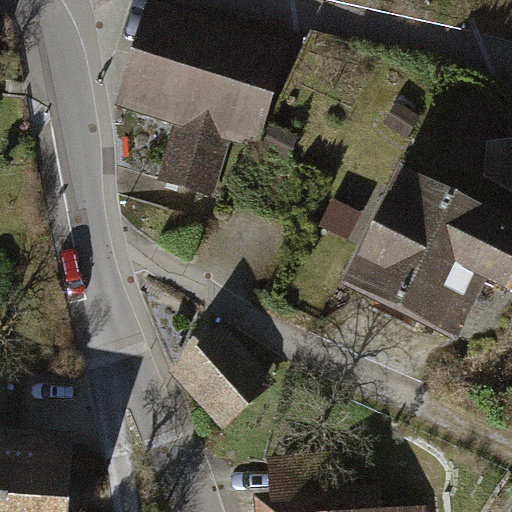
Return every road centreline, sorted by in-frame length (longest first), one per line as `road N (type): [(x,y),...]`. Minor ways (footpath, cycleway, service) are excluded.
road 1 (residential): [(32,0),(56,43),(106,324)]
road 2 (residential): [(106,324),(157,418),(192,511)]
road 3 (residential): [(106,324),(123,511)]
